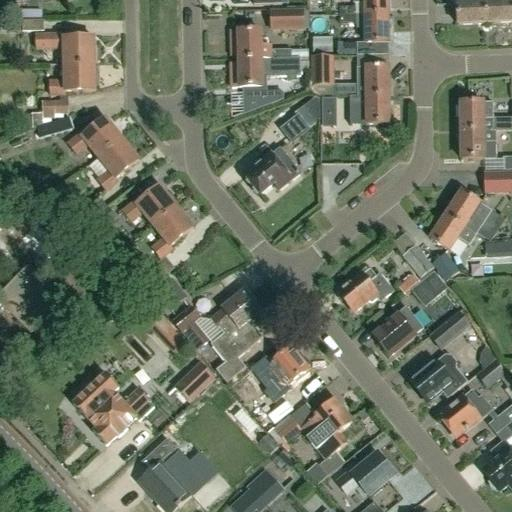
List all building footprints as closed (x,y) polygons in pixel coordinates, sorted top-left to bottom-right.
[(366,45),(388,45),(387,0),(353,0),(353,5),(365,5),(366,45)] [(511,0),(497,0),(498,2),(486,3),(487,25),(511,23),(511,0)] [(487,25),(486,3),(457,4),(458,26),(487,25)] [(339,9),(339,17),(354,17),(354,8),(339,9)] [(303,11),(270,12),(270,33),(304,32),(303,11)] [(0,33),(44,33),(43,22),(42,22),(42,15),(14,15),(14,22),(0,22),(0,33)] [(354,17),(339,17),(339,25),(354,25),(354,17)] [(282,61),(291,61),(291,52),(270,53),(270,48),(261,48),(261,32),(230,33),(231,54),(239,54),(239,62),(282,61)] [(64,67),(95,66),(94,40),(64,40),(64,37),(36,37),(36,51),(63,50),(64,67)] [(312,56),(332,56),(332,40),(312,40),(312,56)] [(397,49),(399,61),(417,59),(416,46),(397,49)] [(334,88),(333,58),(310,58),(311,89),(334,88)] [(282,61),(239,62),(240,90),(262,89),(262,75),(271,75),(271,70),(292,69),(291,61),(282,61)] [(95,66),(64,67),(64,84),(50,84),(50,97),(59,97),(59,103),(41,103),(42,116),(31,116),(32,131),(42,127),(42,121),(55,121),(55,117),(68,117),(68,97),(65,97),(65,93),(96,93),(95,66)] [(344,98),(388,98),(388,69),(365,69),(366,85),(356,85),(356,89),(344,90),(344,98)] [(281,90),(242,92),(243,117),(284,101),(281,90)] [(388,98),(344,98),(335,98),(335,101),(336,108),(356,107),(357,115),(366,114),(366,126),(389,126),(388,98)] [(322,100),(323,129),(337,129),(336,108),(335,101),(322,100)] [(495,133),(511,132),(511,110),(511,111),(511,120),(493,121),(493,104),(461,105),(462,133),(495,133)] [(296,118),(279,131),(291,146),(310,131),(309,130),(317,123),(304,107),(294,115),(296,118)] [(39,141),(73,131),(69,119),(35,130),(39,141)] [(99,161),(122,142),(106,121),(82,140),(79,137),(68,146),(77,157),(88,148),(99,161)] [(495,144),(495,133),(462,133),(462,162),(496,161),(496,144),(495,144)] [(27,138),(11,144),(12,149),(29,143),(27,138)] [(122,142),(99,161),(109,174),(97,183),(106,194),(118,184),(115,181),(139,162),(122,142)] [(277,192),(298,174),(279,151),(272,157),(270,155),(243,177),(259,197),(273,186),(277,192)] [(511,159),(503,159),(503,172),(511,171),(511,159)] [(511,173),(482,173),(482,195),(511,195),(511,173)] [(153,228),(177,209),(160,188),(136,208),(134,205),(122,214),(131,225),(142,215),(153,228)] [(28,203),(41,208),(46,195),(33,190),(28,203)] [(447,217),(490,244),(505,223),(480,206),(462,194),(447,217)] [(87,226),(107,210),(100,200),(79,216),(87,226)] [(0,206),(0,231),(2,233),(14,216),(0,206)] [(45,218),(57,225),(64,213),(52,206),(45,218)] [(177,209),(153,228),(163,241),(152,250),(161,261),(172,252),(170,249),(194,230),(177,209)] [(116,221),(107,210),(87,226),(95,237),(116,221)] [(490,244),(447,217),(430,241),(449,254),(458,240),(469,248),(476,237),(490,244)] [(431,267),(432,266),(405,235),(391,246),(423,283),(423,284),(434,275),(431,272),(433,270),(434,269),(431,267)] [(125,251),(116,240),(104,250),(117,257),(125,251)] [(511,245),(485,246),(486,261),(511,259),(511,245)] [(445,255),(432,266),(431,267),(434,269),(433,270),(445,284),(459,272),(445,255)] [(156,284),(171,273),(170,271),(173,268),(166,258),(147,272),(156,284)] [(26,269),(0,296),(0,306),(30,336),(62,304),(26,269)] [(363,277),(361,275),(338,295),(354,315),(368,304),(372,305),(378,299),(381,303),(394,293),(379,276),(376,278),(371,271),(363,277)] [(189,298),(171,273),(156,284),(174,309),(189,298)] [(423,283),(420,285),(410,293),(425,310),(447,291),(434,275),(423,284),(423,283)] [(410,293),(420,285),(413,277),(398,289),(405,298),(410,293)] [(223,312),(212,322),(221,333),(233,323),(239,331),(250,322),(250,323),(262,314),(245,294),(235,302),(231,298),(219,307),(223,312)] [(171,323),(196,355),(211,343),(196,324),(201,320),(191,307),(171,323)] [(389,325),(374,338),(390,359),(416,338),(416,337),(424,330),(406,309),(398,316),(398,315),(388,324),(389,325)] [(441,353),(471,329),(459,314),(429,338),(441,353)] [(233,323),(221,333),(223,336),(211,346),(225,364),(216,372),(226,385),(245,370),(238,361),(263,340),(249,324),(250,323),(250,322),(239,331),(233,323)] [(263,372),(247,385),(257,398),(280,379),(288,389),(309,372),(291,350),(270,367),(264,373),(263,372)] [(445,357),(412,385),(428,405),(442,394),(443,395),(454,386),(459,392),(469,383),(457,369),(457,363),(452,358),(445,357)] [(511,384),(496,362),(483,372),(476,378),(487,392),(500,381),(507,390),(504,393),(511,402),(511,407),(497,420),(492,413),(493,413),(481,399),(479,401),(473,394),(464,401),(463,400),(440,419),(456,439),(465,432),(466,434),(488,417),(493,423),(488,427),(495,435),(511,421),(511,384)] [(189,405),(215,381),(200,365),(174,389),(189,405)] [(85,420),(86,420),(97,432),(93,435),(106,449),(117,439),(118,441),(128,431),(127,430),(137,420),(135,418),(149,404),(139,393),(129,402),(126,400),(121,404),(113,395),(118,390),(105,376),(72,406),(85,420)] [(334,403),(316,417),(317,419),(308,427),(307,426),(300,432),(293,423),(277,436),(286,447),(301,434),(325,463),(347,445),(339,435),(352,424),(334,403)] [(511,421),(495,435),(503,446),(494,453),(499,460),(483,472),(491,483),(490,484),(491,490),(497,492),(498,491),(500,493),(508,488),(511,493),(511,421)] [(267,437),(258,445),(269,456),(277,448),(267,437)] [(167,441),(142,464),(150,474),(138,484),(163,511),(174,511),(178,510),(179,511),(192,499),(164,467),(178,454),(167,441)] [(360,466),(336,485),(346,497),(359,487),(368,498),(372,495),(374,497),(381,491),(380,489),(394,477),(378,457),(362,469),(360,466)] [(317,486),(328,478),(318,467),(316,465),(307,473),(317,486)] [(263,511),(284,493),(265,472),(246,489),(248,492),(229,510),(231,511),(263,511)]
